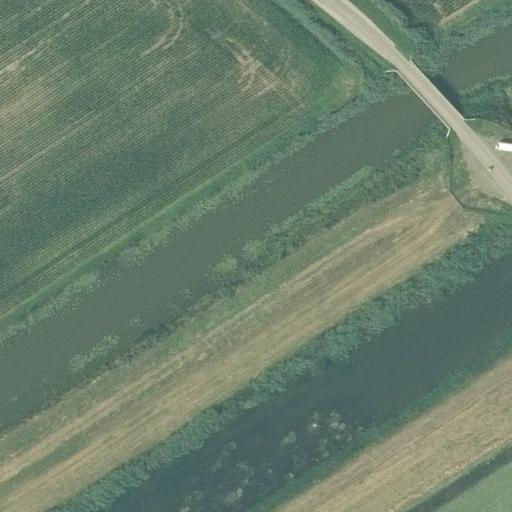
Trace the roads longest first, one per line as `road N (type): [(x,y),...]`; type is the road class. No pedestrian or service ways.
road 1 (track): [(0,475),(498,177)]
road 2 (tertiary): [(511,194),(397,56),(321,0)]
road 3 (track): [(326,511),(511,387)]
